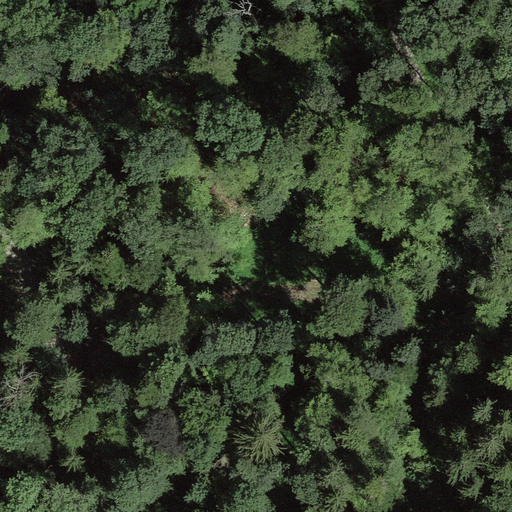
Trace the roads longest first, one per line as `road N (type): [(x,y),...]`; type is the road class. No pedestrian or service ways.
road 1 (track): [(117,511),(53,307),(0,223)]
road 2 (track): [(392,0),(476,178),(511,278)]
